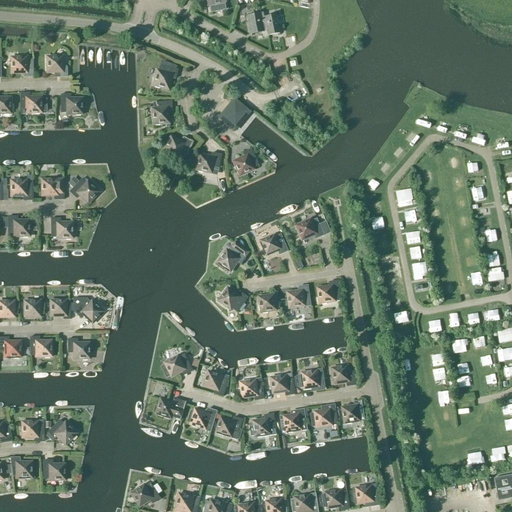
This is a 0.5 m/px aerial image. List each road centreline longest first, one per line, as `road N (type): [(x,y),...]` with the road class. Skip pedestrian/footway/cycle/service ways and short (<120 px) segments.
road 1 (residential): [(315,0),(307,41),(273,57),(170,6)]
road 2 (residential): [(186,391),(248,409),(373,390)]
road 3 (unclassified): [(137,33),(0,16)]
road 4 (unclassified): [(396,511),(373,390)]
road 5 (unclassified): [(373,390),(350,270)]
